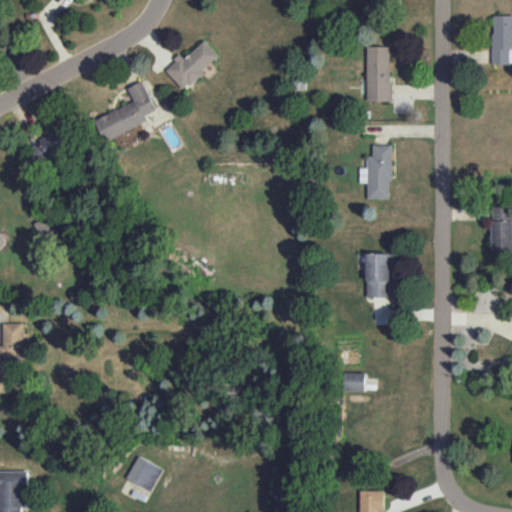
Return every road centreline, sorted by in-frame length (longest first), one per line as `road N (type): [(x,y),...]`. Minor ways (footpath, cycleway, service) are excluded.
road 1 (residential): [(479,511),(447,493),(438,457),(439,0)]
road 2 (residential): [(0,104),(120,44),(157,0)]
